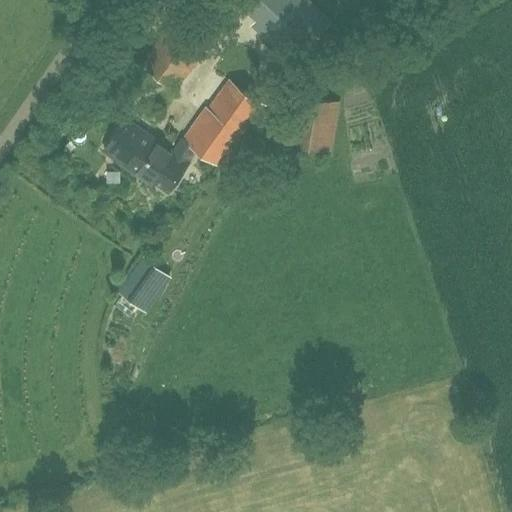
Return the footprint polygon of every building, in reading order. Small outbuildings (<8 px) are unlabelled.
[(241,0),(260,24),(278,11),(269,0),(241,0)] [(177,89),(208,47),(172,21),(142,64),(177,89)] [(280,25),(272,34),(268,38),(283,52),(295,40),(280,25)] [(168,149),(150,176),(169,188),(188,163),(187,162),(197,148),(223,167),(266,106),(230,80),(210,109),(206,106),(173,152),(168,149)] [(339,104),(298,97),(290,144),(332,151),(339,104)] [(150,176),(168,149),(124,121),(110,140),(127,151),(120,161),(143,178),(146,173),(150,176)] [(122,291),(140,304),(164,271),(145,258),(122,291)]
